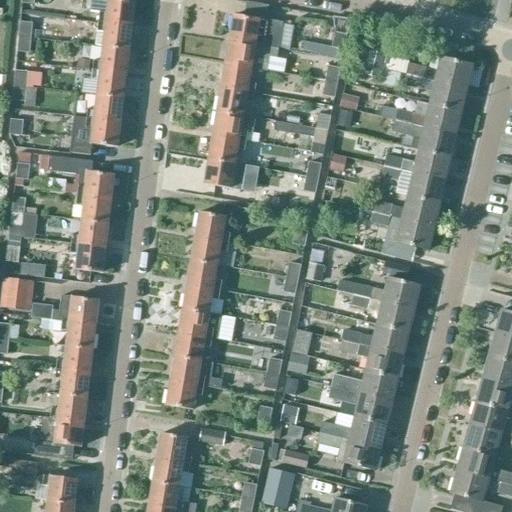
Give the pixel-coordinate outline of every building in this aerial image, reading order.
[(98,17),(97,27),(132,32),(135,6),(91,0),(90,16),(98,17)] [(228,44),(278,52),(282,29),(274,27),(232,20),(228,44)] [(18,42),(30,44),(32,24),(20,23),(18,42)] [(43,36),(53,37),(55,25),(45,24),(43,36)] [(96,36),(94,51),(101,52),(128,55),(132,32),(97,27),(96,36)] [(369,53),(364,76),(379,79),(381,71),(383,63),(384,56),(390,33),(375,29),(369,53)] [(343,51),(346,36),(334,34),(331,48),(304,43),(303,52),(323,56),(341,59),(342,51),(343,51)] [(30,44),(18,42),(17,53),(29,54),(30,44)] [(250,73),(250,74),(266,76),(268,62),(276,63),(278,52),(228,44),(224,68),(250,73)] [(349,70),(362,73),(367,52),(354,49),(349,70)] [(92,66),(91,77),(125,81),(128,55),(101,52),(99,67),(92,66)] [(89,69),(90,61),(78,60),(78,68),(89,69)] [(383,63),(381,71),(382,71),(399,75),(405,77),(404,79),(466,93),(472,70),(440,62),(437,76),(406,69),(383,63)] [(324,85),(336,88),(340,70),(327,67),(324,85)] [(220,93),(254,98),(256,90),(248,89),(250,74),(250,73),(224,68),(220,93)] [(399,75),(382,71),(379,84),(396,88),(399,75)] [(13,91),(25,93),(26,85),(27,73),(15,72),(13,91)] [(27,73),(26,85),(37,86),(40,86),(41,74),(27,73)] [(95,101),(122,104),(125,81),(91,77),(89,89),(97,89),(95,101)] [(431,97),(429,108),(461,115),(466,93),(404,79),(401,90),(431,97)] [(336,88),(324,85),(322,97),(334,99),(336,88)] [(24,103),(24,108),(34,109),(35,89),(26,88),(25,93),(24,103)] [(25,93),(13,91),(12,102),(24,103),(25,93)] [(254,98),(220,93),(215,116),(242,121),(244,107),(253,108),(254,98)] [(380,93),(378,101),(401,107),(403,98),(380,93)] [(354,97),(343,95),(341,108),(352,110),(354,97)] [(85,124),(119,128),(122,104),(95,101),(93,116),(86,115),(85,124)] [(393,126),(455,140),(461,115),(429,108),(426,122),(396,115),(393,126)] [(347,129),(350,114),(340,112),(337,127),(347,129)] [(55,131),(56,117),(39,115),(37,130),(55,131)] [(315,132),(327,134),(330,118),(318,115),(315,130),(315,132)] [(211,140),(245,146),(247,138),(251,138),(254,123),(242,121),(215,116),(211,140)] [(9,136),(21,137),(22,122),(10,121),(9,136)] [(74,122),(70,154),(90,157),(91,148),(116,151),(119,128),(85,124),(74,122)] [(323,156),(327,134),(315,132),(315,130),(275,123),(273,132),(300,137),(297,151),(323,156)] [(420,145),(418,155),(449,163),(455,140),(393,126),(390,138),(420,145)] [(211,140),(207,164),(233,169),(234,167),(236,155),(244,156),(245,146),(211,140)] [(401,176),(444,186),(449,163),(418,155),(414,168),(385,161),(382,171),(401,176)] [(344,159),(331,157),(328,171),(341,173),(344,159)] [(76,200),(109,204),(112,180),(90,178),(92,162),(49,158),(47,172),(79,176),(77,187),(77,191),(76,200)] [(305,181),(317,183),(321,165),(309,163),(305,181)] [(233,169),(207,164),(203,189),(240,195),(245,169),(234,167),(233,169)] [(17,165),(15,180),(27,181),(29,166),(17,165)] [(288,191),(292,177),(271,171),(267,186),(288,191)] [(401,176),(382,171),(380,181),(397,185),(399,186),(401,176)] [(397,185),(394,199),(406,202),(438,210),(444,186),(401,176),(399,186),(397,185)] [(317,183),(305,181),(303,192),(315,195),(317,183)] [(81,211),(80,225),(106,229),(109,204),(76,200),(74,210),(81,211)] [(401,224),(433,231),(438,210),(406,202),(403,215),(373,208),(371,216),(371,217),(390,222),(401,224)] [(328,203),(327,210),(336,212),(337,206),(328,203)] [(11,217),(22,218),(24,205),(12,204),(11,217)] [(11,217),(9,230),(21,231),(22,218),(11,217)] [(194,241),(229,247),(230,238),(222,237),(225,221),(198,217),(194,241)] [(387,221),(371,217),(370,224),(385,228),(387,221)] [(433,231),(401,224),(396,248),(427,255),(433,231)] [(106,229),(80,225),(78,240),(71,240),(70,248),(103,252),(106,229)] [(292,245),(304,248),(307,233),(295,230),(292,245)] [(190,265),(216,270),(219,255),(227,257),(229,247),(194,241),(190,265)] [(103,252),(70,248),(69,258),(76,259),(74,275),(100,278),(103,252)] [(5,267),(17,269),(19,253),(7,252),(5,267)] [(283,291),(288,263),(275,260),(270,289),(283,291)] [(285,282),(297,284),(301,266),(288,264),(285,282)] [(385,264),(382,275),(405,281),(408,270),(385,264)] [(185,289),(220,295),(221,287),(214,285),(216,270),(190,265),(185,289)] [(306,280),(318,283),(321,267),(309,265),(306,280)] [(0,302),(0,308),(29,312),(33,282),(3,279),(0,302)] [(352,300),(413,315),(420,288),(388,280),(385,293),(339,282),(337,289),(336,292),(353,296),(352,300)] [(337,289),(314,283),(306,281),(304,293),(312,295),(323,298),(323,297),(334,300),(336,292),(337,289)] [(297,284),(285,282),(282,293),(295,295),(297,284)] [(220,295),(185,289),(181,313),(208,318),(208,315),(210,302),(218,304),(220,295)] [(52,311),(51,321),(61,322),(61,325),(94,329),(97,306),(98,301),(70,298),(61,297),(59,312),(52,311)] [(376,330),(408,338),(413,315),(352,300),(350,308),(379,315),(376,330)] [(275,331),(287,333),(291,314),(279,312),(275,331)] [(177,337),(211,343),(212,340),(217,341),(220,317),(208,315),(208,318),(181,313),(177,337)] [(493,338),(511,342),(511,317),(500,314),(493,338)] [(0,343),(8,344),(10,325),(0,324),(0,343)] [(64,351),(91,354),(94,329),(61,325),(59,336),(66,337),(64,351)] [(431,329),(429,350),(439,351),(441,330),(431,329)] [(341,346),(402,361),(408,338),(376,330),(373,339),(362,336),(344,332),(341,346)] [(287,333),(275,331),(273,341),(285,343),(287,333)] [(177,337),(173,360),(199,365),(199,363),(201,351),(209,352),(211,343),(177,337)] [(511,342),(493,338),(487,360),(511,366),(511,342)] [(402,361),(341,346),(339,352),(369,359),(368,363),(365,376),(396,384),(402,361)] [(55,374),(88,378),(91,354),(64,351),(62,365),(56,365),(55,374)] [(288,372),(301,374),(304,358),(291,355),(288,372)] [(173,360),(169,383),(203,390),(203,387),(220,390),(222,381),(210,379),(213,365),(199,363),(199,365),(173,360)] [(266,378),(278,380),(281,362),(269,360),(266,378)] [(511,366),(487,360),(481,383),(511,391),(511,366)] [(88,378),(55,374),(54,384),(61,385),(59,399),(85,402),(88,378)] [(330,392),(391,407),(396,384),(365,376),(362,385),(333,378),(330,392)] [(278,380),(266,378),(263,389),(276,391),(278,380)] [(284,395),(295,397),(298,382),(287,379),(284,395)] [(203,390),(169,383),(164,409),(190,414),(193,398),(201,400),(203,390)] [(474,406),(506,415),(509,404),(511,404),(511,391),(480,383),(474,406)] [(353,422),(385,430),(391,407),(330,392),(327,400),(357,407),(353,422)] [(49,423),(82,426),(85,402),(59,399),(57,414),(50,413),(49,420),(49,423)] [(474,406),(468,429),(500,438),(511,441),(511,440),(511,430),(509,429),(511,418),(511,416),(506,415),(474,406)] [(280,423),(290,425),(294,410),(283,407),(280,423)] [(257,422),(269,425),(272,410),(260,408),(257,422)] [(24,432),(27,418),(14,414),(10,429),(24,432)] [(36,445),(34,458),(71,462),(73,449),(79,450),(82,426),(49,423),(49,420),(42,420),(39,445),(36,445)] [(319,437),(379,453),(385,430),(353,422),(350,434),(321,427),(319,437)] [(290,427),(288,437),(301,440),(303,430),(290,427)] [(493,461),(500,438),(468,429),(461,453),(493,461)] [(201,430),(198,443),(223,447),(225,433),(201,430)] [(156,461),(190,467),(191,458),(184,457),(187,441),(160,437),(156,461)] [(379,453),(319,437),(316,449),(338,454),(335,467),(374,476),(379,453)] [(251,450),(248,465),(261,468),(263,453),(265,445),(253,443),(251,450)] [(285,452),(282,464),(305,469),(308,457),(285,452)] [(502,487),(511,490),(511,480),(489,474),(493,461),(461,453),(455,475),(486,483),(502,487)] [(12,461),(11,473),(36,476),(38,463),(12,461)] [(156,461),(152,485),(178,489),(178,488),(181,475),(188,477),(190,467),(156,461)] [(269,471),(261,504),(285,510),(293,477),(269,471)] [(486,483),(455,475),(449,498),(453,499),(449,511),(501,511),(502,511),(480,505),(486,483)] [(42,481),(42,486),(48,487),(46,502),(46,505),(72,509),(75,485),(42,481)] [(241,501),(254,503),(257,486),(245,484),(241,501)] [(147,509),(164,511),(196,511),(197,508),(188,506),(190,490),(178,488),(178,489),(152,485),(147,509)] [(228,504),(239,505),(240,487),(229,487),(228,504)] [(511,490),(502,487),(499,498),(511,502),(511,490)] [(241,501),(239,511),(251,511),(254,503),(241,501)] [(325,511),(302,506),(300,511),(364,511),(365,510),(334,502),(331,511),(325,511)]
